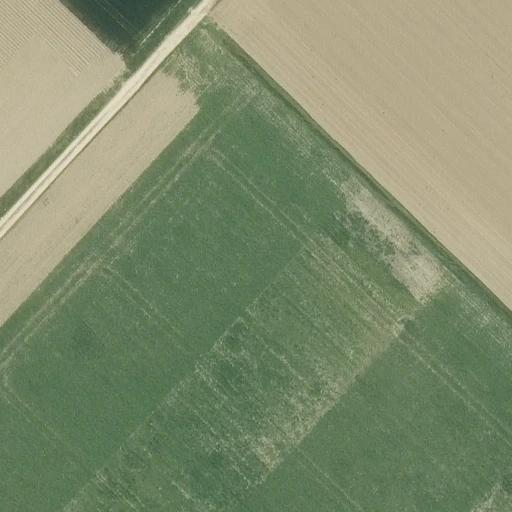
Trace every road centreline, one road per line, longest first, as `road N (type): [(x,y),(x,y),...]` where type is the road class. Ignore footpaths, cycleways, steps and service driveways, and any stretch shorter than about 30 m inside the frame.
road 1 (track): [(511,324),(197,18)]
road 2 (track): [(214,0),(0,232)]
